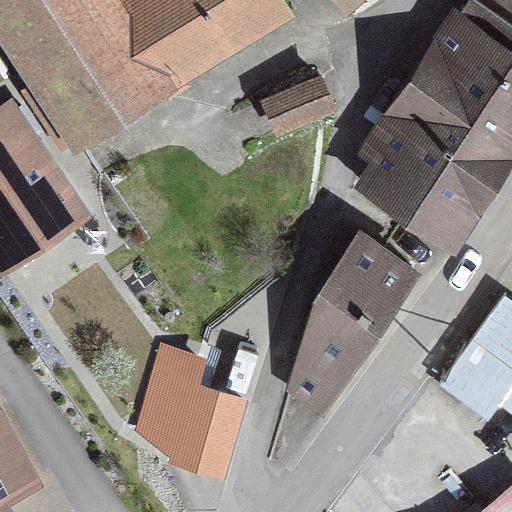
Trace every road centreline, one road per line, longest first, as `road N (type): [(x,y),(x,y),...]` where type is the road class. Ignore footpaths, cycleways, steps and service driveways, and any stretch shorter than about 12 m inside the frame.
road 1 (residential): [(286,511),(511,207)]
road 2 (residential): [(100,511),(0,358)]
